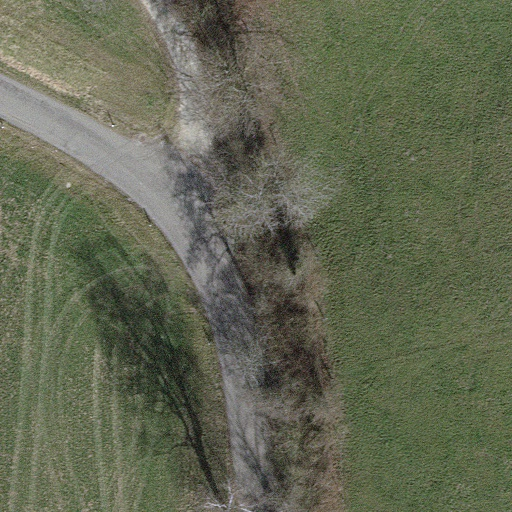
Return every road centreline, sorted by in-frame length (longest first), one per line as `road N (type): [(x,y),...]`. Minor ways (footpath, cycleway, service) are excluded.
road 1 (unclassified): [(0,88),(111,140),(172,186),(221,270),(267,511)]
road 2 (track): [(172,186),(199,108),(165,0)]
